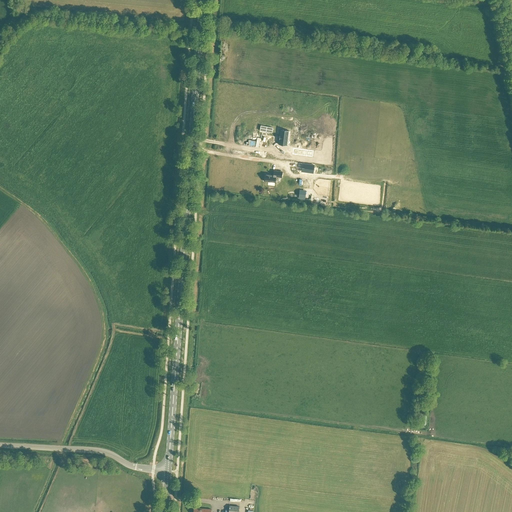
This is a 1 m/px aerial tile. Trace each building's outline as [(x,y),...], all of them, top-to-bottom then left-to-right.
[(279,130),(277,144),(284,145),(287,131),(279,130)] [(307,150),(293,149),(292,155),(306,157),(307,150)] [(314,165),(302,163),(301,172),(313,173),(314,165)] [(264,181),(270,182),(270,185),(274,185),(275,183),(276,177),(281,177),(282,172),(274,171),(273,175),(265,174),(264,181)] [(417,427),(425,428),(427,414),(419,413),(417,427)]
